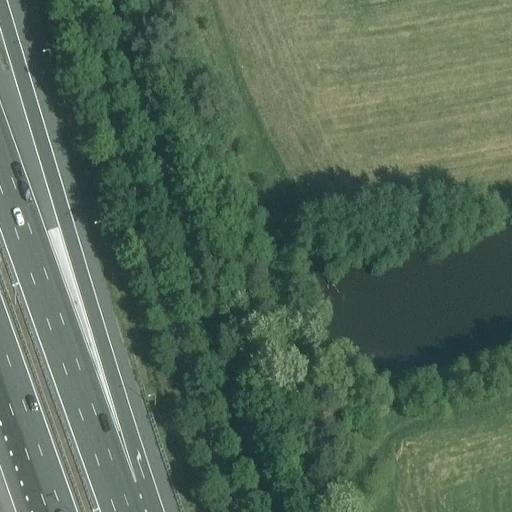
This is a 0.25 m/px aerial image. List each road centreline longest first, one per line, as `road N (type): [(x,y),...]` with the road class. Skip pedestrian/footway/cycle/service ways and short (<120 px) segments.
road 1 (unclassified): [(239,511),(70,0)]
road 2 (motorway): [(117,494),(66,225),(0,5)]
road 3 (motorway): [(117,494),(0,165)]
road 4 (motorway): [(0,362),(53,511)]
